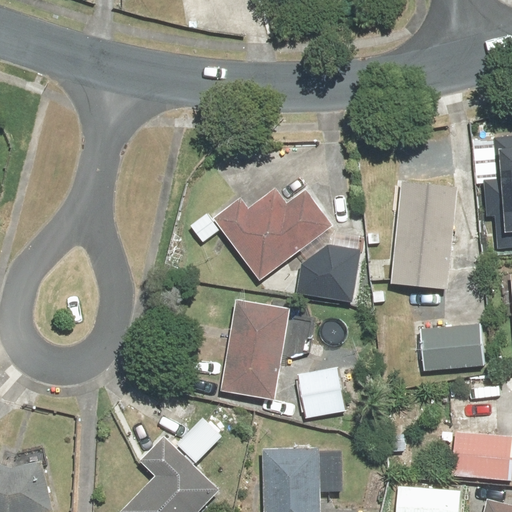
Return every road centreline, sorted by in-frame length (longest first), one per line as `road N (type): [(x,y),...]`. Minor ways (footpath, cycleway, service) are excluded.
road 1 (residential): [(99,191),(116,283),(112,324),(98,348),(69,361),(33,350),(20,313),(32,270),(74,214)]
road 2 (residential): [(492,52),(320,86),(126,72)]
road 3 (residential): [(126,72),(0,28)]
road 4 (residential): [(126,72),(99,191)]
